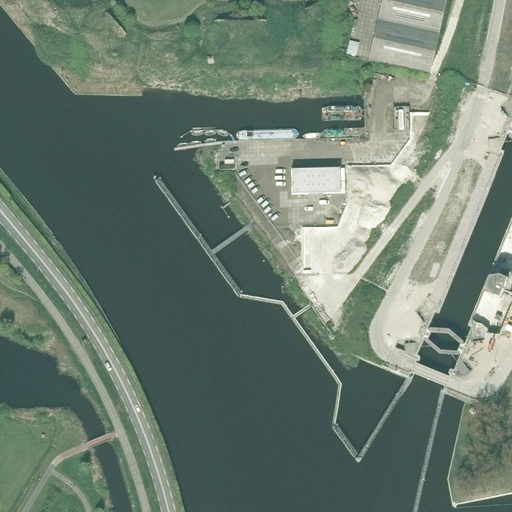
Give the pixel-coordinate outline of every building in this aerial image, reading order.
[(437,35),(444,0),(382,0),(377,22),(437,35)] [(306,11),(320,3),(320,2),(305,10),(306,11)] [(428,75),(437,35),(377,22),(369,61),(428,75)] [(414,132),(414,119),(417,119),(416,107),(400,107),(401,132),(414,132)] [(291,195),(339,194),(339,169),(291,171),(291,195)] [(502,296),(507,283),(498,279),(491,280),(488,286),(493,292),(502,296)]
